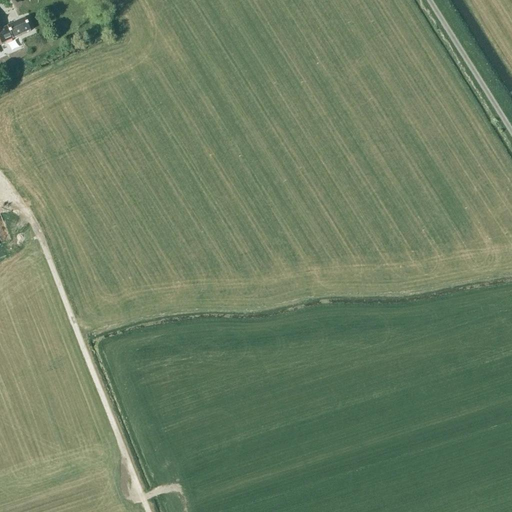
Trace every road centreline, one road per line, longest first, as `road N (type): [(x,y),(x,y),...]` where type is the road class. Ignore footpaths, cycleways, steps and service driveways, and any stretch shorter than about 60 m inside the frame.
road 1 (track): [(0,177),(44,245),(148,511)]
road 2 (unclassified): [(511,134),(427,0)]
